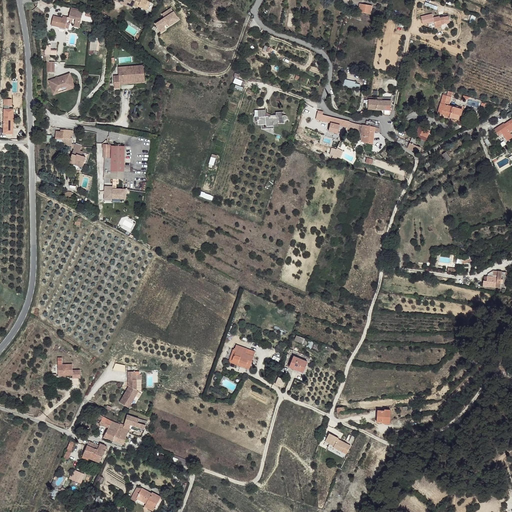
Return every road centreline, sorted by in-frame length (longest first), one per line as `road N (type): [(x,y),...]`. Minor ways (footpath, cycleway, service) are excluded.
road 1 (unclassified): [(470,277),(382,267),(417,157),(382,134),(384,121),(325,110),(330,64),(322,52),(259,24),(261,0)]
road 2 (residential): [(179,511),(195,468),(248,484),(256,479),(281,399),(330,417)]
road 3 (track): [(330,417),(392,444),(447,428),(498,371),(511,375)]
road 4 (tertiary): [(31,146),(31,291),(0,347)]
road 5 (track): [(330,417),(382,267)]
road 6 (residential): [(29,99),(68,123),(133,142),(132,177)]
